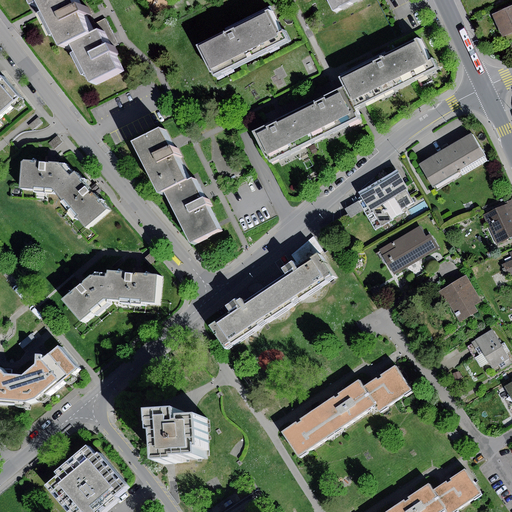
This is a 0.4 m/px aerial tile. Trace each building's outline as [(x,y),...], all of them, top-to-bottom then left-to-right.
[(46,0),(40,3),(43,9),(46,14),(43,16),(55,38),(58,36),(65,50),(76,44),(93,35),(84,16),(86,15),(81,5),(78,7),(74,0),(46,0)] [(330,0),(337,13),(343,10),(343,9),(360,0),(330,0)] [(511,5),(492,15),(503,37),(511,32),(511,5)] [(282,33),(271,11),(230,31),(200,46),(216,78),(290,41),(286,31),(282,33)] [(111,46),(103,31),(93,35),(76,44),(81,54),(77,56),(88,77),(91,76),(96,85),(123,71),(115,56),(118,54),(113,45),(111,46)] [(346,76),(339,79),(344,89),(355,111),(363,108),(439,70),(434,60),(430,62),(419,40),(388,55),(346,76)] [(0,124),(3,122),(1,119),(24,100),(5,77),(0,80),(0,124)] [(319,101),(298,112),(313,143),(360,120),(355,111),(344,89),(319,101)] [(272,163),(313,143),(298,112),(271,125),(256,133),(272,163)] [(172,145),(164,130),(136,144),(162,196),(169,193),(190,182),(178,158),(180,157),(176,147),(173,148),(172,145)] [(487,161),(471,134),(419,164),(436,191),(487,161)] [(314,144),(309,146),(313,154),(317,152),(314,144)] [(58,190),(74,176),(64,164),(53,163),(53,164),(44,164),(44,163),(29,161),(26,165),(24,190),(38,191),(39,188),(58,190)] [(74,176),(58,190),(67,201),(69,199),(84,217),(82,219),(90,228),(111,211),(93,190),(94,189),(79,172),(74,176)] [(413,202),(395,172),(359,193),(362,199),(359,201),(364,210),(375,230),(404,213),(402,208),(413,202)] [(190,182),(169,193),(195,245),(223,231),(211,208),(213,207),(209,199),(207,200),(205,196),(197,179),(190,182)] [(504,206),(483,215),(496,246),(511,238),(511,198),(503,203),(504,206)] [(364,210),(359,201),(345,209),(351,218),(364,210)] [(420,226),(379,250),(394,275),(439,249),(430,234),(426,236),(420,226)] [(312,236),(291,254),(298,264),(322,250),(312,236)] [(154,253),(145,261),(150,265),(158,258),(154,253)] [(290,276),(269,291),(284,313),(337,278),(327,264),(326,265),(325,264),(326,263),(322,257),(301,271),(296,263),(290,266),(286,270),(290,276)] [(511,272),(511,260),(502,264),(507,275),(511,272)] [(110,279),(109,302),(125,303),(125,300),(146,302),(145,304),(161,306),(163,276),(137,274),(111,272),(110,279)] [(481,301),(465,276),(439,292),(459,323),(478,311),(474,306),(481,301)] [(109,302),(110,279),(96,278),(86,286),(66,302),(85,325),(97,315),(96,312),(109,302)] [(229,351),(284,313),(269,291),(247,305),(244,301),(241,303),(240,300),(234,305),(229,307),(233,314),(213,327),(218,335),(220,334),(221,336),(219,337),(229,351)] [(493,330),(467,345),(475,357),(483,352),(489,362),(492,368),(498,365),(509,358),(493,330)] [(31,333),(18,344),(22,349),(35,338),(31,333)] [(24,377),(32,401),(38,400),(46,393),(49,397),(81,370),(61,346),(43,362),(43,356),(38,356),(38,361),(38,366),(24,377)] [(483,352),(475,357),(481,367),(489,362),(483,352)] [(511,363),(509,358),(498,365),(501,370),(511,363)] [(364,387),(378,407),(381,413),(413,392),(396,366),(381,375),(383,378),(381,379),(380,380),(378,377),(364,387)] [(32,401),(24,377),(7,376),(4,372),(1,367),(0,367),(0,404),(18,406),(19,402),(28,403),(32,401)] [(320,408),(337,434),(378,407),(364,387),(360,381),(340,394),(342,396),(339,398),(337,399),(336,397),(320,408)] [(337,434),(320,408),(302,419),(304,421),(301,423),(299,424),(298,422),(282,432),(299,459),(337,434)] [(184,413),(156,414),(157,434),(162,434),(163,464),(184,463),(183,459),(206,458),(206,450),(209,450),(207,420),(190,421),(190,425),(185,425),(184,413)] [(453,426),(446,431),(455,443),(462,438),(453,426)] [(116,499),(129,487),(102,456),(99,459),(90,449),(59,475),(62,478),(49,490),(68,511),(107,511),(119,502),(116,499)] [(433,491),(446,511),(457,511),(483,495),(466,469),(450,479),(452,482),(450,483),(449,484),(447,482),(433,491)] [(388,511),(446,511),(433,491),(429,485),(409,498),(410,501),(408,502),(406,504),(404,502),(388,511)]
